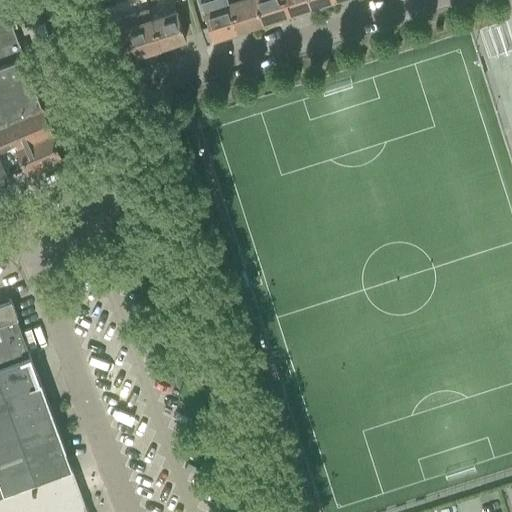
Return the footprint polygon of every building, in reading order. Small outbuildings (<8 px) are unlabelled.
[(199,0),(208,26),(213,39),(238,30),(228,0),(227,0),(199,0)] [(227,0),(228,0),(238,30),(262,22),(254,0),(227,0)] [(281,0),(254,0),(262,22),(287,15),(281,0)] [(281,0),(287,15),(311,7),(309,0),(281,0)] [(2,1),(0,1),(0,63),(6,61),(0,45),(0,44),(17,39),(3,1),(2,1)] [(175,9),(150,17),(160,47),(185,38),(175,9)] [(160,47),(150,17),(148,10),(107,23),(119,59),(134,54),(135,55),(160,47)] [(0,44),(0,45),(6,61),(23,55),(17,39),(0,44)] [(0,63),(0,124),(7,122),(41,108),(38,101),(39,101),(23,55),(6,61),(0,63)] [(41,108),(7,122),(25,168),(26,168),(59,154),(49,130),(51,129),(41,108)] [(25,168),(7,122),(0,124),(0,179),(8,176),(8,175),(25,168)] [(0,363),(25,354),(28,353),(14,316),(15,315),(9,298),(0,300),(0,363)] [(32,372),(25,354),(0,363),(0,491),(70,466),(69,466),(67,467),(60,449),(63,448),(34,371),(32,372)] [(70,466),(0,491),(0,511),(61,511),(65,511),(75,511),(86,508),(70,466)]
